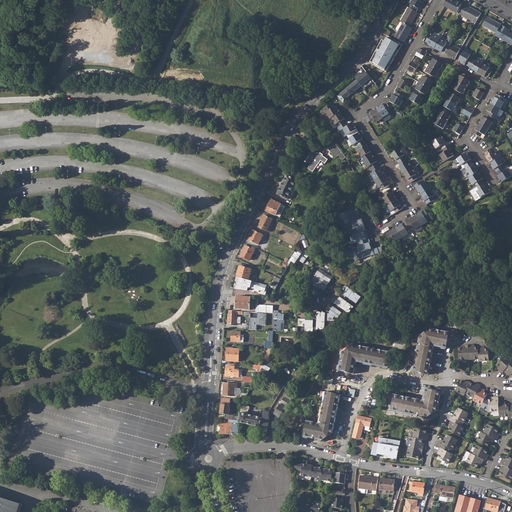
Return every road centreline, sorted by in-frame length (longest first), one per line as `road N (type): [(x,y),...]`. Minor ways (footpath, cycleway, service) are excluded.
road 1 (tertiary): [(207,459),(214,316),(230,252),(290,128),(355,60),(390,0)]
road 2 (residential): [(0,101),(48,98),(79,72),(151,77),(191,0)]
road 3 (residential): [(415,42),(386,91),(360,114),(413,206),(378,229)]
road 4 (residential): [(339,459),(371,380),(447,381)]
road 5 (residential): [(207,459),(258,445),(339,459)]
